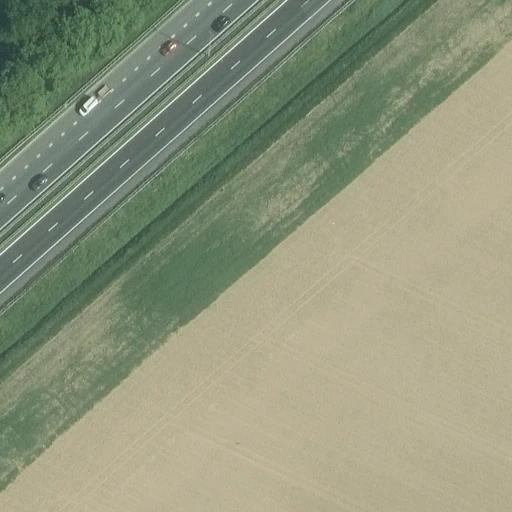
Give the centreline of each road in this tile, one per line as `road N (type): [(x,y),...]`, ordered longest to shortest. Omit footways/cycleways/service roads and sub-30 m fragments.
road 1 (motorway): [(0,273),(308,0)]
road 2 (motorway): [(234,0),(0,209)]
